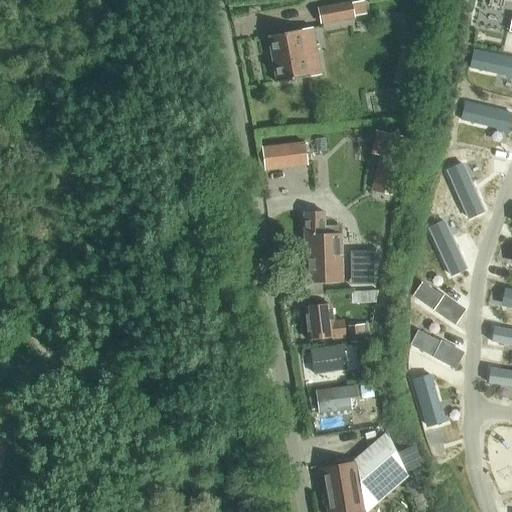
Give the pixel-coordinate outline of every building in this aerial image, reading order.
[(351,2),(316,9),(320,26),(354,19),(351,2)] [(312,29),(267,37),(276,84),(309,78),(303,45),(314,43),(312,29)] [(400,46),(397,82),(414,83),(417,47),(400,46)] [(511,58),(473,50),(469,68),(507,77),(506,78),(511,79),(511,58)] [(511,113),(464,103),(460,120),(498,129),(497,131),(509,134),(511,117),(511,113)] [(382,134),(372,183),(377,184),(375,193),(394,197),(396,188),(398,188),(408,139),(382,134)] [(303,143),(262,149),(265,171),(306,165),(303,143)] [(463,166),(447,173),(468,219),(484,212),(463,166)] [(324,213),(303,213),(304,284),(341,283),(341,269),(340,227),(324,227),(324,213)] [(445,223),(429,230),(450,276),(466,268),(445,223)] [(422,283),(412,297),(433,311),(433,312),(455,326),(465,311),(422,283)] [(330,306),(304,309),(308,339),(331,337),(331,340),(345,338),(343,321),(332,322),(330,306)] [(365,324),(348,326),(350,343),(366,341),(365,324)] [(511,331),(494,328),(491,342),(511,346),(511,331)] [(417,330),(410,346),(432,358),(455,370),(463,355),(417,330)] [(357,367),(357,344),(349,344),(348,366),(357,367)] [(342,346),(310,351),(314,375),(346,370),(342,346)] [(511,372),(490,369),(487,384),(511,387),(511,372)] [(430,375),(413,380),(426,426),(434,424),(434,426),(446,422),(443,411),(441,411),(430,375)] [(356,388),(316,393),(318,413),(350,409),(349,397),(357,396),(356,388)] [(354,463),(319,469),(326,511),(364,511),(405,477),(388,438),(382,440),(375,460),(354,464),(354,463)]
